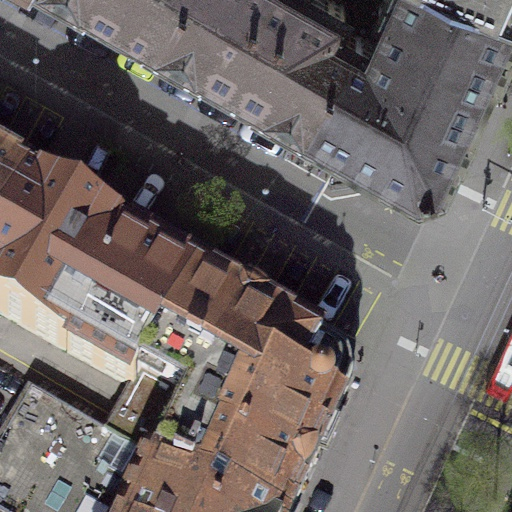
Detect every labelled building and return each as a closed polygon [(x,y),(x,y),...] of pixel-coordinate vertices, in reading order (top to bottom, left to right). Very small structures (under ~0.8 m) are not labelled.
[(82,0),(98,9),(151,39),(172,0),(82,0)] [(172,0),(151,39),(251,95),(304,125),(357,33),(340,23),(347,10),(345,3),(339,0),(172,0)] [(357,33),(304,125),(434,198),(482,92),(511,27),(511,13),(483,0),(380,0),(378,6),(380,11),(388,14),(375,42),(357,33)] [(511,0),(483,0),(511,13),(511,0)] [(0,231),(31,177),(0,159),(0,231)] [(131,388),(197,270),(120,227),(46,185),(31,177),(0,231),(0,313),(130,387),(131,388)] [(149,460),(262,511),(291,511),(314,461),(347,389),(349,383),(350,378),(350,372),(350,367),(348,362),(346,358),(343,354),(339,351),(336,348),(197,270),(131,388),(130,387),(105,431),(104,434),(149,460)] [(0,511),(262,511),(149,460),(104,434),(105,431),(29,387),(0,437),(0,511)]
